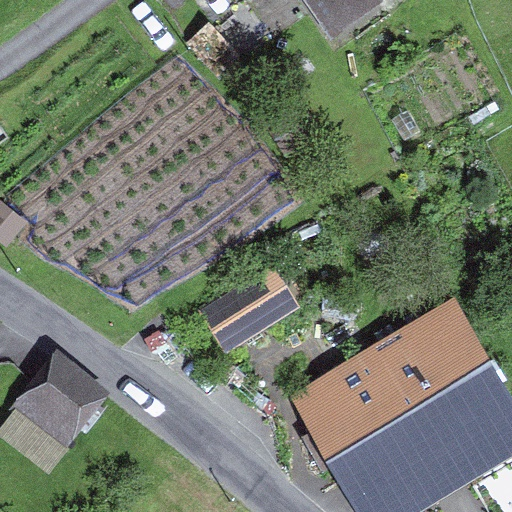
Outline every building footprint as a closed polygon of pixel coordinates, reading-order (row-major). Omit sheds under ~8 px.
[(316,0),(336,31),(382,0),(316,0)] [(270,273),(205,315),(231,355),(296,314),(270,273)] [(410,400),(477,361),(453,322),(306,408),(347,478),(428,431),(410,400)] [(428,431),(347,478),(367,511),(429,511),(511,463),(511,421),(477,361),(410,400),(428,431)] [(52,372),(21,416),(75,454),(106,411),(52,372)]
